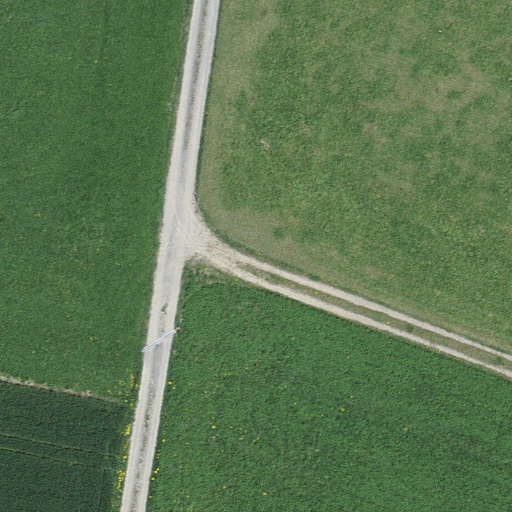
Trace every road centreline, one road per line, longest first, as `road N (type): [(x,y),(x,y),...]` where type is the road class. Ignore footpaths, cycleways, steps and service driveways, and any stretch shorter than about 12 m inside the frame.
road 1 (track): [(130,511),(202,0)]
road 2 (track): [(511,376),(238,275),(170,227)]
